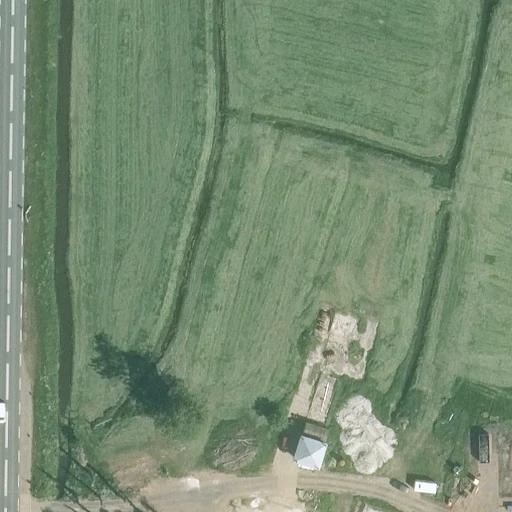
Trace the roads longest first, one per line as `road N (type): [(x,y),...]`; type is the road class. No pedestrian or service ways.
road 1 (primary): [(6,511),(12,0)]
road 2 (track): [(282,495),(80,511)]
